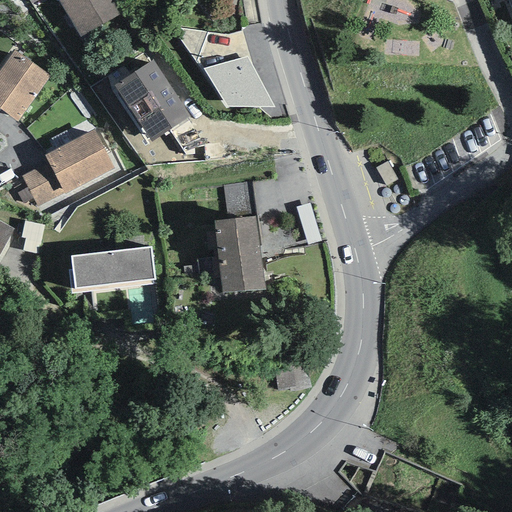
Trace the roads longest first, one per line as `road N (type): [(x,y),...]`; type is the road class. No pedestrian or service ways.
road 1 (tertiary): [(353,251),(360,339),(329,413),(283,453),(145,511)]
road 2 (tertiary): [(279,0),(353,251)]
road 3 (residential): [(353,251),(385,239),(511,153)]
